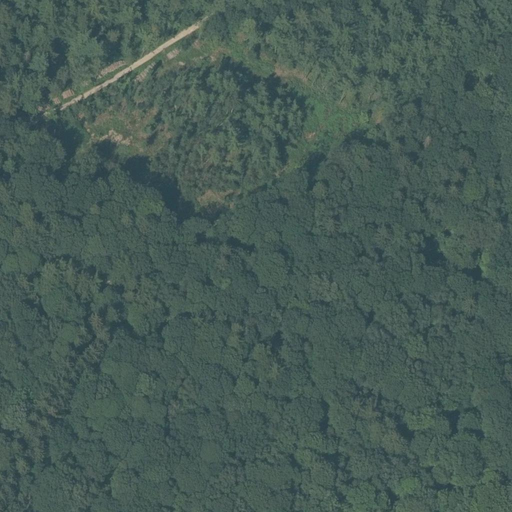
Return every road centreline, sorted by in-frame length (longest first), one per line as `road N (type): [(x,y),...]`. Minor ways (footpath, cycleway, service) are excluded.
road 1 (track): [(511,210),(446,240),(373,241),(323,256),(201,257),(112,290)]
road 2 (track): [(0,145),(236,0)]
road 3 (track): [(0,499),(108,321),(112,290)]
road 4 (track): [(112,290),(0,216)]
